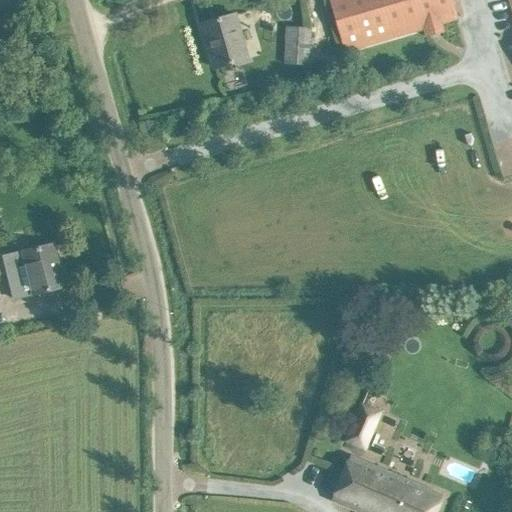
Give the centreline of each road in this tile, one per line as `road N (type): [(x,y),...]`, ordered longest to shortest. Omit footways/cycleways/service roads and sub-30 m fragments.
road 1 (unclassified): [(155,511),(156,302),(136,193),(75,0)]
road 2 (unknown): [(127,167),(484,72),(489,56),(472,0)]
